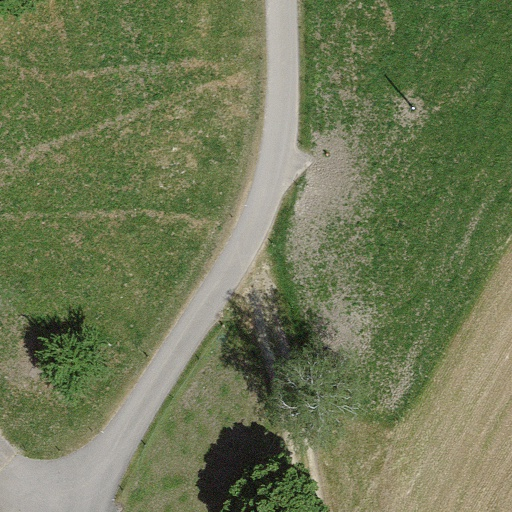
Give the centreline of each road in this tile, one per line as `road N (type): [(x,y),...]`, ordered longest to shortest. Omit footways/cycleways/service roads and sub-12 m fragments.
road 1 (track): [(84,511),(84,495),(253,219),(284,112),(277,0)]
road 2 (track): [(261,189),(311,511)]
